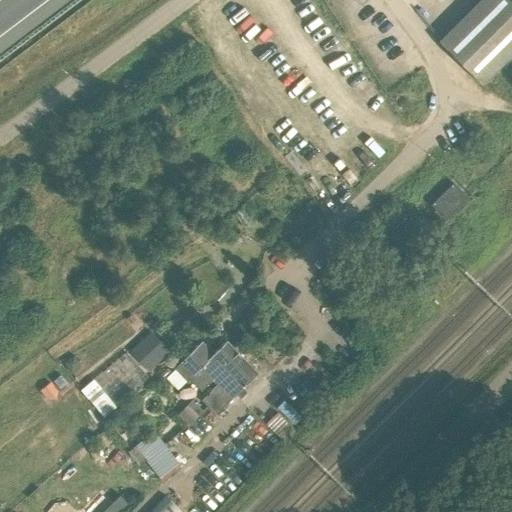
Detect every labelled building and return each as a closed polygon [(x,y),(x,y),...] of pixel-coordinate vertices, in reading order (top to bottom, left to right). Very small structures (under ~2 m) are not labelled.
[(488,0),(492,3),(447,48),(483,85),(511,55),(511,0),(488,0)] [(446,219),(468,198),(454,183),(433,205),(446,219)] [(149,371),(170,351),(151,331),(130,351),(149,371)] [(217,414),(258,374),(227,341),(211,357),(199,345),(176,367),(189,381),(191,379),(202,391),(213,380),(218,385),(203,400),(217,414)] [(75,355),(64,363),(72,373),(78,369),(79,361),(75,355)] [(167,377),(171,373),(167,369),(159,376),(164,380),(167,377)] [(60,389),(67,383),(61,375),(54,381),(60,389)] [(94,380),(81,391),(104,418),(117,407),(94,380)] [(200,416),(200,415),(188,404),(178,415),(190,427),(200,416)] [(180,463),(156,432),(136,447),(160,478),(180,463)] [(119,511),(128,504),(120,495),(102,511),(119,511)] [(183,511),(168,498),(154,511),(183,511)]
